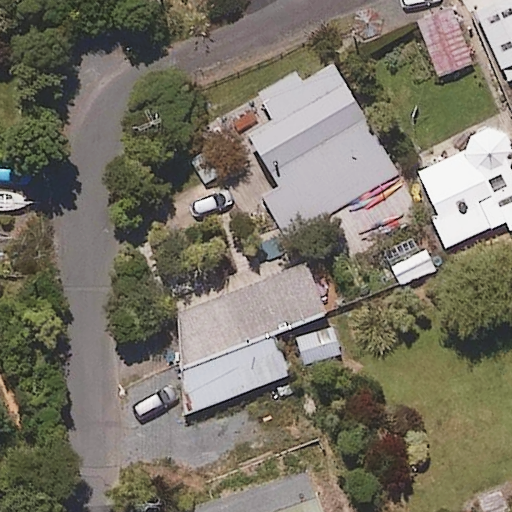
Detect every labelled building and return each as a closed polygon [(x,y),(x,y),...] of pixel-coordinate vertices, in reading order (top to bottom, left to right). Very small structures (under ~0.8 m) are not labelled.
[(511,0),(462,0),(468,13),(478,8),(506,69),(511,65),(511,0)] [(475,63),(456,12),(422,25),(441,76),(475,63)] [(379,194),(375,187),(399,174),(337,65),(306,82),(301,74),(265,95),(280,121),(253,136),(281,185),(265,195),(289,237),(348,203),(352,210),(379,194)] [(511,197),(511,134),(511,133),(508,130),(504,128),(501,127),(497,126),(493,126),(489,127),(485,128),(482,129),(478,131),(475,134),(473,137),(471,140),(470,144),(469,148),(468,152),(423,172),(441,212),(470,199),(476,214),(511,197)] [(387,254),(404,285),(441,266),(424,235),(387,254)] [(330,317),(312,268),(169,319),(187,368),(330,317)] [(305,335),(315,365),(346,355),(336,325),(305,335)] [(292,376),(278,337),(184,372),(198,410),(292,376)] [(297,476),(293,447),(222,458),(226,487),(297,476)]
